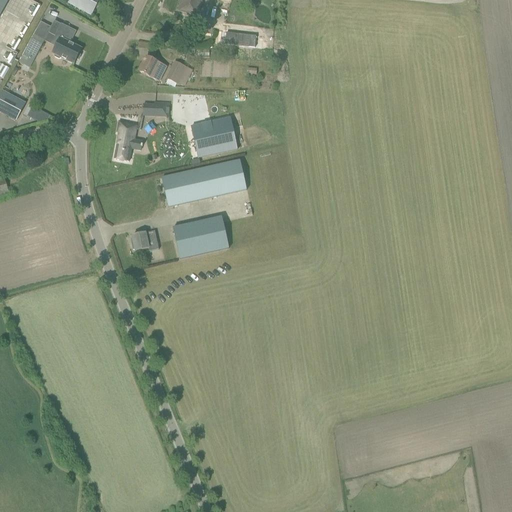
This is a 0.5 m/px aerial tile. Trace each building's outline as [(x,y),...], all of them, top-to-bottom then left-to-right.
[(28,0),(27,0),(22,20),(33,22),(38,2),(28,0)] [(99,0),(71,0),(70,4),(91,16),(99,0)] [(180,0),(178,12),(197,17),(201,0),(180,0)] [(14,22),(9,29),(8,28),(0,40),(0,42),(14,50),(29,26),(21,21),(19,25),(14,22)] [(52,28),(49,34),(60,40),(56,48),(52,54),(73,65),(75,61),(78,60),(80,56),(79,54),(81,49),(69,44),(75,32),(59,24),(54,22),(52,28)] [(224,46),(254,49),(256,37),(226,34),(224,46)] [(31,42),(24,55),(34,60),(36,57),(45,42),(34,36),(31,42)] [(0,50),(0,60),(12,65),(16,53),(1,47),(0,50)] [(158,82),(162,75),(165,67),(145,58),(138,72),(150,78),(151,78),(158,82)] [(177,86),(178,85),(184,88),(192,71),(187,68),(186,69),(175,63),(166,80),(177,86)] [(2,92),(0,95),(0,114),(15,123),(25,105),(2,92)] [(155,101),(154,114),(169,115),(169,101),(155,101)] [(27,117),(32,107),(28,105),(23,116),(26,117),(27,117)] [(229,120),(190,128),(197,160),(236,151),(229,120)] [(119,134),(114,160),(128,163),(131,150),(133,141),(136,127),(126,125),(127,125),(119,123),(117,134),(119,134)] [(160,170),(194,164),(189,139),(183,140),(184,146),(156,151),(160,170)] [(240,159),(161,177),(168,207),(246,190),(240,159)] [(0,179),(0,196),(9,193),(4,178),(0,179)] [(221,218),(172,229),(179,261),(228,250),(221,218)] [(133,244),(131,245),(133,251),(135,251),(135,252),(148,250),(148,253),(149,253),(158,250),(154,232),(141,235),(132,237),(133,244)]
